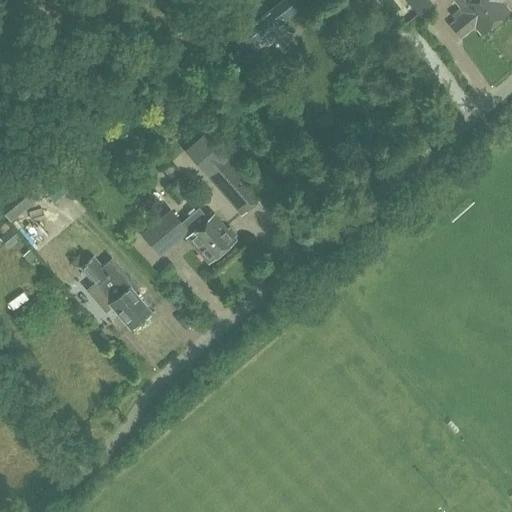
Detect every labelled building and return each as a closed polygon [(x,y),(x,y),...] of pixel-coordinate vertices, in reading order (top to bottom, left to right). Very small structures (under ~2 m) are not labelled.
[(328,0),(327,0),(324,7),(337,15),(342,8),(328,0)] [(409,0),(420,13),(431,4),(427,0),(409,0)] [(449,25),(459,37),(473,26),(481,35),(509,11),(501,2),(503,0),(453,0),(461,8),(455,13),(459,17),(449,25)] [(225,46),(235,59),(292,14),(281,1),(225,46)] [(156,114),(171,101),(165,93),(150,106),(156,114)] [(69,145),(82,164),(97,152),(89,142),(98,136),(92,127),(83,134),(69,145)] [(207,177),(240,217),(263,198),(229,159),(207,177)] [(170,189),(179,202),(197,188),(187,176),(170,189)] [(0,201),(0,210),(10,222),(30,205),(16,188),(0,201)] [(207,263),(234,240),(213,215),(208,220),(198,208),(181,222),(170,209),(140,234),(159,257),(184,235),(207,263)] [(14,233),(10,228),(1,236),(5,241),(14,233)] [(28,250),(22,255),(30,265),(36,260),(28,250)] [(111,304),(129,327),(150,311),(134,291),(136,290),(117,266),(112,270),(106,262),(101,266),(94,257),(82,266),(96,285),(101,281),(116,300),(111,304)] [(16,302),(20,312),(36,306),(32,295),(16,302)]
